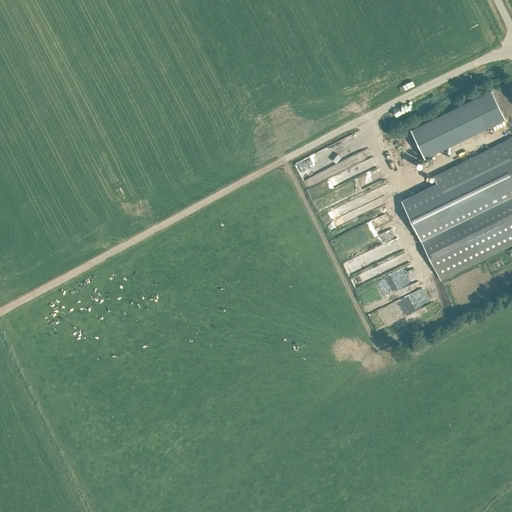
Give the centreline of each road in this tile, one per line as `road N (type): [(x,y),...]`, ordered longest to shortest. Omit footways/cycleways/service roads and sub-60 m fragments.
road 1 (unknown): [(369,115),(393,182),(465,145)]
road 2 (unknown): [(393,182),(437,297)]
